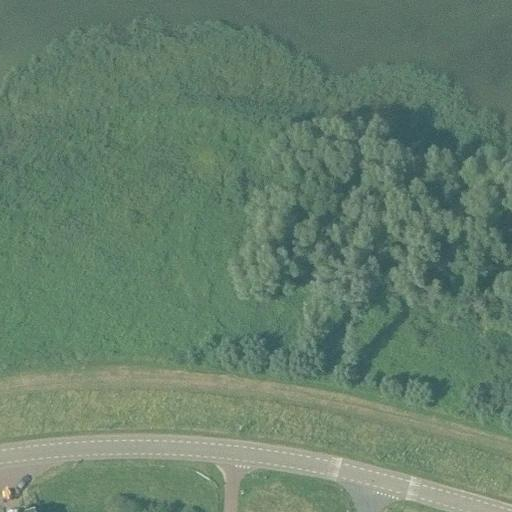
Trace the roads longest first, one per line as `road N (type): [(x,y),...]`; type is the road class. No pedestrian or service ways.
road 1 (tertiary): [(0,458),(157,447),(241,453),(373,479)]
road 2 (tertiary): [(490,511),(373,479)]
